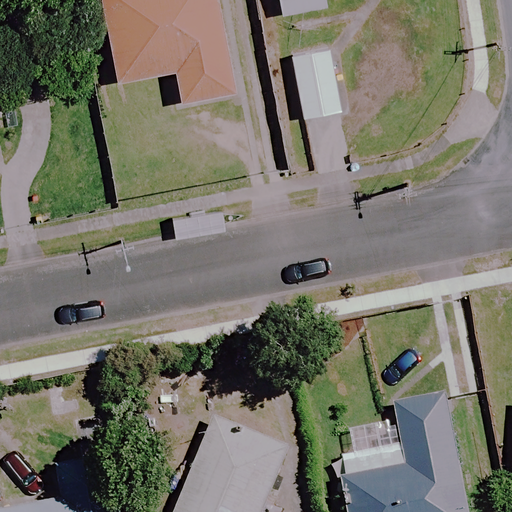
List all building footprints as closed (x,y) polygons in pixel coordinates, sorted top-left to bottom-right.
[(233,95),(215,0),(98,0),(115,85),(172,74),(178,106),(233,95)] [(276,0),(280,17),(343,4),(342,0),(276,0)] [(335,116),(324,55),(289,61),(300,122),(335,116)] [(470,511),(451,398),(397,407),(404,447),(340,458),(349,511),(470,511)] [(215,420),(199,459),(191,455),(178,486),(187,489),(177,511),(263,511),(289,451),(215,420)] [(118,511),(109,460),(49,471),(54,499),(0,508),(0,511),(118,511)]
